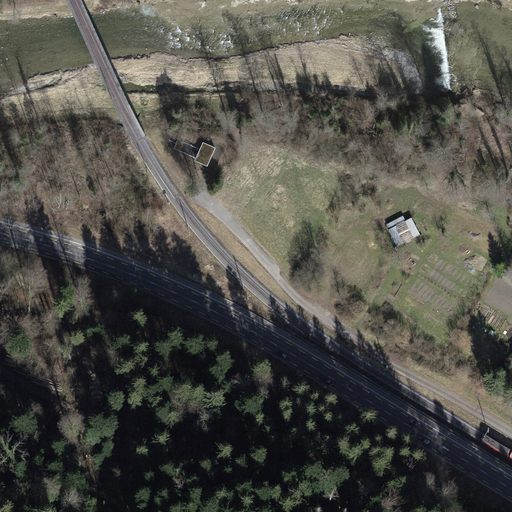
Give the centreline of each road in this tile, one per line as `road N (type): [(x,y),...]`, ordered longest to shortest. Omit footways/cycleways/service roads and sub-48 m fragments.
road 1 (primary): [(511,489),(233,320),(129,273),(0,232)]
road 2 (unclassified): [(511,432),(351,337),(283,282),(198,196),(220,145)]
road 3 (track): [(382,511),(355,486),(205,455),(22,388),(0,369)]
